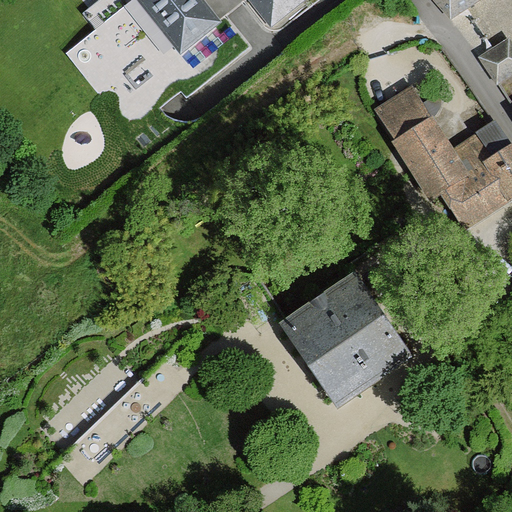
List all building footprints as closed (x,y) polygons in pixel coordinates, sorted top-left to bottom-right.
[(139,0),(179,49),(216,20),(200,0),(139,0)] [(251,0),(270,24),(301,0),(251,0)] [(434,0),(453,22),(470,11),(483,2),(481,0),(434,0)] [(511,43),(510,41),(496,49),(481,59),(498,84),(511,75),(511,43)] [(414,52),(395,63),(403,76),(421,65),(414,52)] [(410,163),(443,141),(431,120),(422,105),(414,90),(378,114),(410,163)] [(440,95),(422,105),(431,120),(437,114),(441,107),(442,101),(440,95)] [(511,146),(498,126),(479,137),(494,158),(511,146)] [(452,154),(466,176),(488,162),(494,158),(479,137),(452,154)] [(466,176),(452,154),(444,141),(443,141),(410,163),(434,201),(443,195),(467,178),(466,176)] [(511,146),(494,158),(488,162),(511,200),(511,199),(511,146)] [(465,230),(511,200),(488,162),(466,176),(467,178),(443,195),(465,230)] [(356,282),(290,328),(340,402),(406,356),(356,282)]
